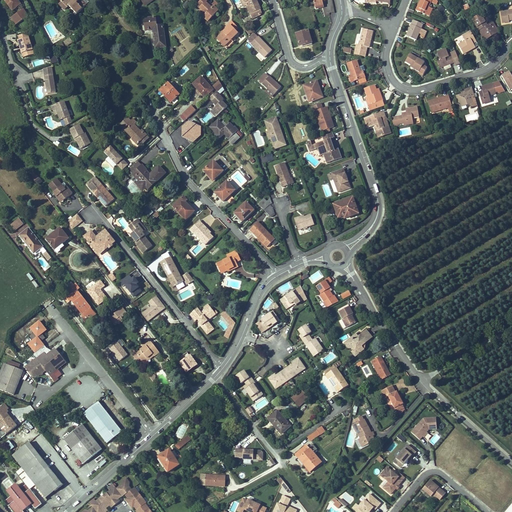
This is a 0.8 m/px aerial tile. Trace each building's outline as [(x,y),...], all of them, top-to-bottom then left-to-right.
[(21,4),(17,0),(6,0),(5,1),(13,11),(21,4)] [(77,14),(89,2),(87,0),(60,0),(62,2),(59,4),(65,10),(69,6),(77,14)] [(216,9),(214,7),(212,8),(211,8),(206,3),(208,0),(202,0),(197,6),(201,10),(206,14),(204,17),(208,22),(218,11),(216,9)] [(246,6),(252,19),(260,15),(261,14),(261,13),(261,12),(261,11),(257,1),(254,2),(253,0),(240,0),(244,7),(246,6)] [(313,0),(316,9),(324,7),(322,1),(322,0),(313,0)] [(429,7),(430,4),(435,6),(437,1),(436,0),(420,0),(416,10),(429,16),(432,8),(429,7)] [(65,10),(59,4),(57,7),(62,12),(65,10)] [(16,25),(28,16),(23,9),(11,18),(16,25)] [(511,9),(500,12),(502,23),(509,22),(509,20),(511,19),(511,9)] [(485,41),(499,32),(493,22),(487,25),(482,17),(481,18),(479,15),(472,19),(485,41)] [(165,39),(163,25),(157,26),(156,17),(144,19),(146,31),(153,30),(156,48),(163,47),(162,39),(165,39)] [(427,31),(421,29),(423,24),(413,20),(406,36),(416,40),(419,34),(422,35),(425,36),(427,31)] [(238,28),(232,22),(229,24),(230,25),(235,30),(238,28)] [(231,40),(238,33),(235,30),(230,25),(217,39),(227,49),(234,42),(231,40)] [(369,48),(370,41),(371,41),(373,31),(363,29),(361,35),(358,34),(355,44),(357,44),(356,50),(366,52),(367,47),(369,48)] [(311,41),(308,31),(296,34),(300,46),(304,45),(304,43),(311,41)] [(473,49),(470,45),(473,43),(476,41),(471,31),(462,36),(465,41),(458,45),(464,54),(473,49)] [(34,54),(27,33),(18,36),(19,40),(18,40),(23,58),(34,54)] [(272,51),(254,33),(248,40),(265,58),(272,51)] [(445,58),(449,56),(446,49),(437,52),(440,59),(437,60),(439,65),(442,64),(443,67),(454,63),(455,66),(460,64),(455,51),(450,53),(452,57),(449,58),(450,59),(446,61),(445,58)] [(425,63),(410,54),(406,62),(411,65),(413,66),(412,68),(419,72),(418,74),(423,76),(427,68),(423,66),(425,63)] [(366,78),(364,71),(365,71),(363,66),(359,67),(357,60),(347,64),(350,72),(348,73),(351,83),(359,80),(365,78),(366,78)] [(54,76),(52,68),(44,69),(45,77),(54,76)] [(511,72),(510,74),(507,76),(505,74),(502,76),(509,88),(511,86),(511,72)] [(281,88),(266,74),(259,81),(269,89),(267,91),(272,97),(274,94),(275,95),(281,88)] [(56,93),(54,76),(45,77),(48,94),(56,93)] [(213,90),(202,77),(193,85),(198,89),(199,88),(201,90),(199,91),(205,97),(213,90)] [(321,98),(318,90),(320,90),(317,81),(304,86),(310,102),(321,98)] [(217,91),(222,86),(220,82),(214,87),(217,91)] [(505,91),(499,82),(483,87),(484,91),(483,91),(479,93),(482,104),(491,101),(489,96),(505,91)] [(179,95),(168,83),(160,91),(171,103),(179,95)] [(385,106),(380,93),(377,93),(376,90),(375,85),(365,89),(368,97),(370,105),(368,106),(370,111),(385,106)] [(478,106),(472,88),(466,89),(466,91),(467,93),(462,95),(456,96),(458,102),(461,104),(462,107),(471,104),(471,107),(478,106)] [(216,117),(227,107),(222,101),(223,100),(216,92),(210,98),(217,106),(212,110),(216,114),(214,116),(216,117)] [(440,109),(448,106),(448,108),(449,112),(451,112),(452,116),(454,116),(449,95),(428,101),(432,113),(441,110),(440,109)] [(72,123),(64,102),(52,106),(53,110),(56,109),(58,115),(60,121),(63,119),(66,126),(72,123)] [(334,127),(327,107),(323,109),(321,103),(311,107),(316,121),(318,120),(322,131),(327,130),(329,129),(334,127)] [(187,119),(196,111),(192,106),(182,114),(187,119)] [(413,124),(412,118),(419,117),(417,107),(409,109),(409,112),(407,113),(402,114),(402,116),(392,118),(394,125),(399,124),(404,123),(404,125),(413,124)] [(390,132),(387,121),(385,122),(382,123),(381,118),(383,117),(385,117),(384,112),(364,118),(368,128),(375,126),(377,125),(379,132),(377,133),(379,138),(383,136),(383,134),(390,132)] [(123,128),(131,121),(127,118),(120,125),(123,128)] [(280,136),(277,129),(280,128),(276,118),(265,121),(269,132),(271,131),(273,138),(271,139),(275,149),(286,145),(282,135),(280,136)] [(142,133),(140,132),(141,131),(135,125),(137,123),(133,119),(131,121),(123,128),(123,129),(133,139),(132,140),(137,145),(140,142),(147,136),(147,135),(144,132),(142,133)] [(215,129),(222,137),(225,133),(230,139),(238,131),(235,127),(234,128),(230,124),(228,126),(223,121),(221,123),(218,120),(210,127),(213,131),(215,129)] [(201,135),(201,127),(193,125),(194,123),(189,122),(186,124),(187,126),(183,129),(183,132),(186,134),(187,133),(189,134),(188,135),(188,139),(193,142),(201,135)] [(86,140),(88,139),(85,133),(84,134),(79,125),(70,130),(74,139),(75,139),(77,141),(81,149),(88,145),(86,140)] [(222,137),(215,129),(213,131),(220,138),(222,137)] [(253,132),(256,146),(263,145),(260,130),(253,132)] [(334,150),(330,139),(333,139),(334,138),(333,133),(322,137),(324,141),(314,145),(316,149),(318,149),(320,156),(324,155),(327,163),(342,158),(338,149),(337,149),(334,150)] [(232,145),(240,138),(236,134),(229,141),(232,145)] [(142,145),(149,138),(147,136),(140,142),(142,145)] [(316,149),(314,145),(312,146),(312,143),(307,145),(310,151),(316,149)] [(128,165),(111,147),(105,152),(109,156),(108,157),(117,165),(122,170),(128,165)] [(148,189),(165,173),(159,167),(154,172),(155,173),(151,178),(145,171),(146,170),(138,161),(128,170),(136,179),(134,181),(142,190),(146,187),(148,189)] [(213,181),(223,171),(214,161),(204,171),(213,181)] [(290,179),(285,163),(275,166),(278,175),(279,174),(282,182),(281,182),(283,187),(293,183),(291,178),(290,179)] [(350,188),(347,180),(346,180),(345,178),(347,178),(343,169),(331,174),(333,179),(338,193),(350,188)] [(38,185),(43,181),(34,171),(29,175),(38,185)] [(88,186),(97,179),(95,177),(86,184),(88,186)] [(73,194),(67,187),(65,188),(62,185),(57,179),(49,185),(53,191),(55,192),(53,193),(59,201),(64,197),(66,199),(73,194)] [(114,199),(97,179),(88,186),(96,195),(97,194),(102,200),(101,201),(106,206),(114,199)] [(230,195),(235,190),(227,181),(216,192),(220,196),(219,197),(223,202),(226,199),(230,195)] [(194,212),(185,202),(187,200),(184,197),(173,207),(186,220),(194,212)] [(359,214),(353,198),(334,205),(338,216),(343,215),(345,219),(359,214)] [(259,205),(264,210),(270,205),(272,203),(271,200),(270,199),(267,202),(265,200),(259,205)] [(160,213),(164,209),(156,201),(144,212),(149,218),(157,210),(160,213)] [(242,222),(254,211),(246,202),(235,214),(242,222)] [(274,212),(274,211),(273,208),(270,205),(264,210),(269,216),(275,214),(274,212)] [(77,214),(74,217),(79,224),(83,221),(77,214)] [(298,230),(314,225),(311,215),(304,217),(299,219),(299,217),(294,219),(298,230)] [(72,229),(79,224),(74,217),(67,222),(72,229)] [(15,230),(23,224),(19,219),(11,225),(15,230)] [(138,219),(132,224),(137,230),(134,232),(130,235),(136,242),(137,241),(139,244),(137,245),(143,253),(152,246),(144,236),(145,236),(142,233),(146,230),(138,219)] [(214,238),(210,234),(206,230),(207,229),(199,221),(190,229),(206,245),(214,238)] [(275,240),(258,222),(250,230),(267,247),(271,243),(274,246),(277,243),(275,240)] [(62,244),(69,239),(60,228),(46,239),(53,248),(58,244),(60,246),(61,247),(63,245),(62,244)] [(42,247),(28,229),(20,235),(34,253),(42,247)] [(115,242),(106,230),(98,236),(100,237),(97,239),(96,237),(91,231),(84,237),(94,249),(98,247),(100,250),(103,247),(105,250),(115,242)] [(99,255),(105,250),(103,247),(100,250),(98,247),(94,249),(99,255)] [(238,267),(236,262),(240,260),(236,251),(227,255),(229,258),(217,264),(222,273),(228,270),(233,268),(234,269),(238,267)] [(52,258),(47,252),(44,254),(49,260),(52,258)] [(39,260),(44,266),(47,263),(42,257),(39,260)] [(183,282),(170,257),(160,263),(173,287),(183,282)] [(187,284),(194,280),(188,271),(181,276),(187,284)] [(318,271),(309,277),(313,283),(322,278),(318,271)] [(129,274),(119,282),(123,287),(125,285),(134,297),(143,290),(138,284),(139,282),(134,276),(132,278),(129,274)] [(338,302),(334,295),(333,296),(330,291),(329,289),(330,288),(325,281),(316,287),(321,294),(319,295),(324,302),(320,305),(323,309),(326,307),(326,308),(338,302)] [(65,290),(63,292),(70,301),(72,300),(84,316),(82,317),(85,320),(89,317),(90,319),(96,314),(77,291),(80,288),(76,283),(73,285),(71,282),(63,289),(65,290)] [(303,301),(307,298),(301,286),(299,288),(300,289),(296,292),(295,290),(284,298),(286,300),(282,303),(286,309),(290,307),(289,305),(294,302),(296,305),(302,301),(303,301)] [(343,299),(351,296),(349,290),(341,293),(343,299)] [(148,321),(165,308),(156,296),(149,302),(152,306),(142,314),(148,321)] [(206,319),(210,316),(212,318),(218,313),(216,311),(214,312),(208,304),(204,308),(206,311),(202,314),(199,317),(199,318),(197,320),(200,323),(202,326),(201,327),(207,335),(213,331),(211,329),(213,327),(208,321),(206,319)] [(356,323),(351,315),(353,314),(349,306),(339,312),(343,319),(342,319),(347,328),(356,323)] [(123,318),(127,314),(122,308),(109,318),(114,324),(117,322),(117,320),(120,317),(123,318)] [(194,320),(196,319),(197,320),(199,318),(199,317),(202,314),(198,308),(190,314),(194,320)] [(273,326),(280,321),(273,311),(262,319),(264,322),(261,324),(259,322),(256,324),(260,331),(264,329),(265,331),(268,329),(267,327),(271,324),(273,326)] [(235,323),(226,312),(222,315),(230,325),(233,328),(235,323)] [(45,346),(41,341),(44,339),(44,337),(42,334),(47,330),(39,321),(30,328),(34,333),(31,336),(31,337),(33,340),(28,344),(35,353),(45,346)] [(308,335),(311,333),(306,325),(298,330),(301,335),(303,338),(302,339),(304,342),(310,337),(308,335)] [(364,349),(362,347),(363,344),(365,342),(365,343),(372,337),(366,331),(359,337),(354,341),(352,338),(346,343),(351,348),(353,351),(352,352),(355,356),(364,349)] [(324,350),(315,338),(312,340),(310,337),(304,342),(306,345),(308,344),(311,349),(309,350),(314,357),(324,350)] [(108,348),(120,361),(128,354),(117,340),(108,348)] [(159,352),(152,343),(151,343),(148,340),(141,345),(144,348),(134,357),(139,364),(143,361),(152,354),(154,356),(159,352)] [(34,355),(37,358),(25,367),(33,377),(39,376),(46,370),(48,373),(51,371),(54,369),(56,367),(58,369),(59,368),(59,369),(66,364),(64,361),(55,349),(50,353),(45,346),(35,353),(34,355)] [(197,365),(190,356),(187,352),(178,359),(181,363),(180,363),(186,371),(192,366),(193,368),(197,365)] [(144,363),(154,356),(152,354),(143,361),(144,363)] [(295,376),(305,368),(298,358),(292,363),(293,364),(294,366),(289,369),(288,367),(284,370),(289,376),(293,373),(295,376)] [(390,375),(382,358),(373,362),(381,380),(390,375)] [(19,368),(8,363),(7,368),(17,372),(19,368)] [(348,385),(337,368),(336,369),(334,365),(324,372),(329,380),(330,379),(339,391),(348,385)] [(0,389),(14,395),(22,374),(17,372),(7,368),(6,367),(1,380),(0,379),(0,389)] [(55,379),(57,378),(60,376),(54,369),(51,371),(48,373),(51,377),(53,376),(55,379)] [(276,389),(286,382),(285,379),(289,376),(284,370),(281,372),(282,374),(277,377),(276,375),(275,374),(268,379),(276,389)] [(253,380),(251,377),(249,378),(247,375),(244,371),(236,376),(241,384),(244,382),(246,384),(253,380)] [(339,391),(330,379),(329,380),(337,392),(339,391)] [(263,395),(258,388),(257,389),(254,384),(255,383),(253,380),(246,384),(243,386),(254,401),(263,395)] [(404,404),(397,391),(396,392),(392,385),(381,391),(385,398),(388,396),(397,412),(404,409),(405,408),(402,405),(404,404)] [(298,407),(308,398),(301,390),(292,399),(298,407)] [(122,432),(99,402),(84,414),(107,443),(122,432)] [(5,411),(1,406),(0,407),(0,426),(6,435),(17,426),(5,411)] [(291,426),(278,411),(268,419),(276,428),(278,427),(283,433),(291,426)] [(359,439),(361,444),(365,442),(368,444),(375,441),(364,419),(364,420),(362,416),(354,420),(353,424),(353,425),(356,432),(357,432),(360,438),(359,439)] [(421,421),(411,433),(420,440),(423,436),(421,435),(425,431),(426,432),(427,432),(429,429),(437,429),(436,418),(424,419),(424,421),(423,422),(421,421)] [(102,449),(83,425),(64,439),(83,464),(102,449)] [(310,441),(320,435),(317,430),(307,437),(310,441)] [(178,449),(187,442),(184,439),(176,446),(178,449)] [(3,445),(9,451),(14,446),(9,440),(3,445)] [(64,485),(29,443),(12,456),(22,468),(35,485),(45,498),(54,490),(55,491),(64,485)] [(321,462),(313,453),(317,449),(313,444),(309,448),(310,449),(300,457),(304,461),(306,460),(307,461),(304,464),(310,472),(321,462)] [(300,457),(310,449),(309,448),(307,445),(296,455),(304,464),(307,461),(306,460),(304,461),(300,457)] [(408,459),(412,455),(412,456),(416,452),(408,445),(393,462),(400,468),(408,459)] [(179,465),(169,450),(158,457),(168,472),(179,465)] [(263,460),(263,453),(261,451),(236,450),(236,458),(243,458),(243,460),(263,460)] [(94,461),(98,466),(106,459),(102,455),(94,461)] [(398,485),(403,481),(398,476),(387,467),(380,475),(388,482),(390,483),(385,489),(391,494),(396,488),(398,485)] [(42,504),(30,489),(35,485),(22,468),(16,472),(26,485),(20,489),(16,484),(14,486),(9,490),(7,491),(11,496),(5,501),(13,511),(23,511),(31,504),(35,509),(42,504)] [(225,487),(226,476),(206,475),(205,486),(225,487)] [(14,486),(9,479),(4,483),(9,490),(14,486)] [(446,493),(436,486),(435,487),(433,486),(435,484),(430,480),(423,490),(431,497),(435,492),(438,494),(437,497),(440,500),(446,493)] [(151,511),(145,504),(146,503),(140,495),(134,488),(132,490),(129,486),(126,482),(123,484),(116,489),(115,487),(110,490),(107,493),(99,499),(96,501),(91,505),(93,507),(87,511),(100,511),(103,510),(104,511),(105,511),(108,510),(106,508),(111,504),(113,507),(116,504),(119,502),(117,500),(122,496),(121,495),(124,493),(125,495),(129,499),(127,501),(129,504),(131,507),(133,505),(137,510),(136,511),(151,511)] [(368,509),(371,506),(373,508),(375,510),(381,504),(369,494),(359,507),(361,508),(357,511),(369,511),(370,511),(368,509)] [(295,511),(291,510),(292,508),(287,506),(290,499),(283,496),(279,504),(278,504),(273,511),(295,511)] [(265,511),(267,509),(248,500),(248,501),(243,499),(237,511),(239,511),(243,511),(244,510),(249,511),(265,511)]
